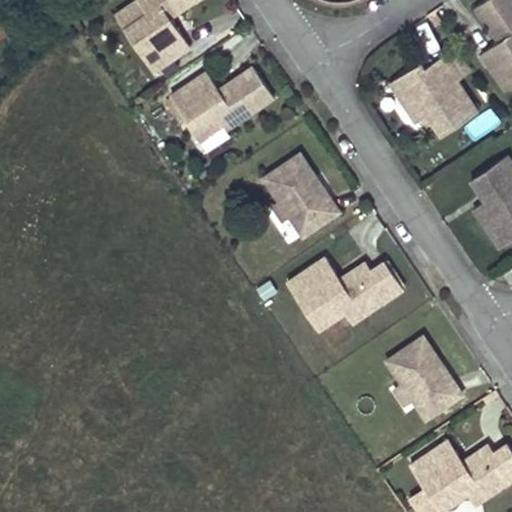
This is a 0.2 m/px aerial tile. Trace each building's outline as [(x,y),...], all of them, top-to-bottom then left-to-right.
[(131,0),(115,11),(125,26),(147,10),(140,0),(131,0)] [(140,0),(147,10),(125,26),(154,67),(190,43),(168,9),(178,2),(180,5),(187,0),(140,0)] [(509,84),(511,82),(511,0),(479,0),(477,2),(494,27),(498,25),(504,34),(485,47),(509,84)] [(415,90),(405,97),(417,117),(429,108),(444,130),(479,106),(458,76),(463,72),(447,49),(425,63),(421,57),(401,70),(415,90)] [(172,93),(192,123),(214,108),(223,121),(227,125),(275,92),(253,60),(229,77),(230,80),(221,87),(207,67),(172,93)] [(391,77),(405,97),(415,90),(401,70),(391,77)] [(492,106),(463,125),(474,141),(502,122),(492,106)] [(192,123),(201,136),(223,121),(214,108),(192,123)] [(477,203),(488,220),(498,214),(511,235),(511,154),(508,149),(473,173),(488,195),(477,203)] [(282,198),(294,216),(306,233),(343,208),(303,151),(267,176),(282,198)] [(285,222),(294,216),(282,198),(273,203),(285,222)] [(488,220),(503,242),(511,235),(498,214),(488,220)] [(317,320),(342,302),(366,286),(374,298),(401,280),(384,255),(371,264),(366,257),(341,274),(336,278),(331,269),(335,266),(325,252),(287,278),(317,320)] [(341,274),(335,266),(331,269),(336,278),(341,274)] [(342,302),(351,315),(374,298),(366,286),(342,302)] [(400,373),(411,390),(424,409),(461,384),(422,327),(385,351),(400,373)] [(401,397),(411,390),(400,373),(390,380),(401,397)] [(443,506),(470,489),(493,473),(500,484),(511,475),(511,442),(510,439),(496,448),(491,439),(464,457),(459,460),(453,451),(458,449),(449,435),(412,459),(443,506)] [(459,460),(464,457),(458,449),(453,451),(459,460)] [(470,489),(477,500),(500,484),(493,473),(470,489)]
